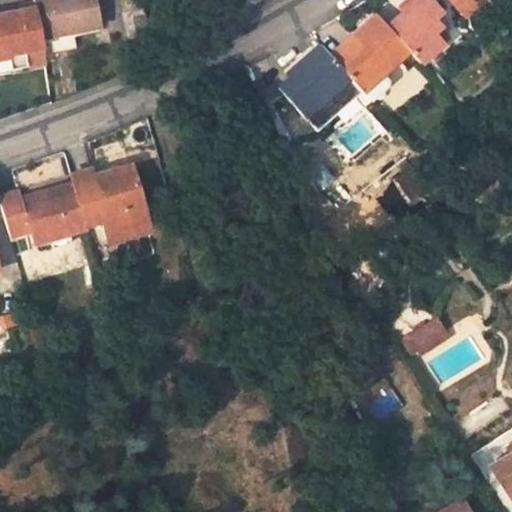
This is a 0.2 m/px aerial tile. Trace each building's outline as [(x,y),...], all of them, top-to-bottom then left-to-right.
[(33,37),(33,39),(46,35),(49,52),(74,48),(70,30),(98,25),(92,0),(31,0),(34,13),(29,13),(33,37)] [(424,0),(408,0),(384,21),(404,44),(416,58),(439,38),(428,27),(435,20),(427,13),(433,8),(424,0)] [(473,3),(470,0),(446,0),(459,14),(473,3)] [(404,44),(384,21),(371,7),(322,50),(344,74),(355,86),(357,85),(375,69),(404,44)] [(33,37),(29,13),(0,17),(0,51),(34,45),(33,39),(33,37)] [(297,114),(344,74),(322,50),(312,39),(281,66),(287,72),(270,84),(297,114)] [(375,69),(357,85),(374,103),(392,87),(375,69)] [(68,178),(81,220),(98,216),(104,236),(143,224),(126,162),(92,171),(89,160),(65,168),(68,178)] [(81,220),(68,178),(17,192),(14,182),(0,185),(0,211),(4,226),(24,221),(29,235),(47,230),(63,226),(81,220)] [(66,234),(63,226),(47,230),(49,238),(66,234)] [(417,349),(444,333),(435,318),(401,339),(411,353),(417,349)] [(421,355),(448,339),(444,333),(417,349),(421,355)] [(511,455),(495,465),(511,500),(511,455)] [(466,511),(460,502),(444,511),(466,511)]
